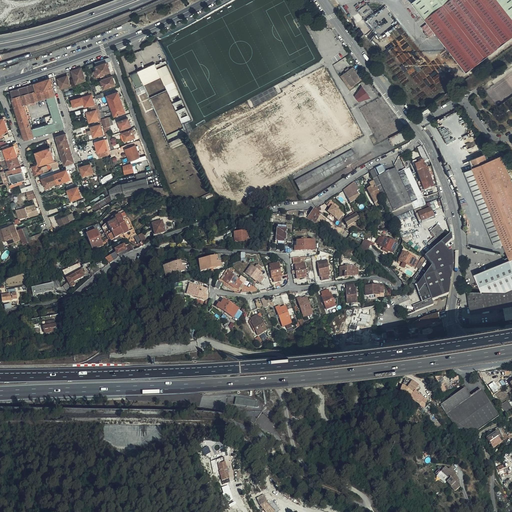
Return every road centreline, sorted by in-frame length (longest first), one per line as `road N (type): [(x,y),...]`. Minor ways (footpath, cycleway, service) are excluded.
road 1 (motorway): [(0,391),(324,375),(511,349)]
road 2 (motorway): [(511,334),(241,367),(0,376)]
road 3 (residential): [(423,137),(316,203),(186,229),(148,246)]
road 4 (residential): [(148,246),(281,255),(289,287),(252,296),(214,291)]
road 5 (tertiary): [(210,0),(0,84)]
road 6 (unclassified): [(453,326),(460,239),(441,168),(423,137)]
road 7 (primary): [(0,48),(150,0)]
road 8 (residential): [(148,246),(74,297),(12,309)]
road 9 (residential): [(0,89),(50,232)]
road 10 (unclassified): [(413,122),(324,0)]
road 11 (unknown): [(109,46),(160,182)]
road 12 (primary): [(128,0),(0,40)]
road 13 (residential): [(413,122),(465,97),(486,131),(511,135)]
